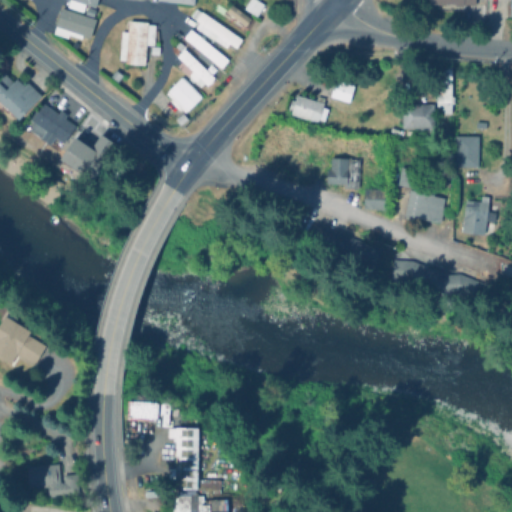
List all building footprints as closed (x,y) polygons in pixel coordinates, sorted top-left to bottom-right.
[(259,0),(262,2),(254,13),(242,5),(245,0),(259,0)] [(249,16),(243,23),(224,9),(230,2),(249,16)] [(53,26),(59,8),(94,19),(88,37),(53,26)] [(240,36),(234,45),(227,40),(224,45),(194,25),(197,20),(194,17),(199,9),(240,36)] [(153,22),(152,42),(144,42),(143,62),(123,61),(124,55),(118,55),(119,29),(126,30),(126,18),(145,19),(145,22),(153,22)] [(226,57),(219,65),(210,58),(207,62),(195,53),(199,49),(182,35),(188,27),(226,57)] [(211,78),(208,81),(207,80),(205,83),(202,80),(198,84),(195,80),(194,81),(177,65),(176,62),(180,58),(175,53),(182,46),(212,75),(210,77),(211,78)] [(449,66),(449,94),(452,94),(452,102),(449,102),(449,111),(440,111),(440,104),(434,104),(434,83),(441,83),(441,66),(449,66)] [(0,69),(11,79),(14,76),(21,83),(24,79),(39,92),(16,117),(0,103),(0,69)] [(181,74),(199,93),(198,94),(198,95),(185,108),(185,107),(182,109),(164,90),(166,88),(165,88),(179,75),(179,76),(181,74)] [(352,84),(346,101),(328,94),(333,78),(352,84)] [(407,92),(399,92),(399,81),(406,81),(407,92)] [(294,92),(314,98),(315,94),(322,96),(321,101),(322,101),(320,106),(326,107),(322,119),(317,117),(316,121),(308,119),(309,118),(288,111),(289,108),(286,107),(289,96),(293,98),(294,92)] [(44,100),(49,103),(47,105),(73,123),(61,140),(45,128),(40,135),(28,127),(32,120),(29,118),(41,100),(43,102),(44,100)] [(431,102),(431,133),(418,134),(418,126),(400,127),(400,103),(431,102)] [(72,136),(58,159),(90,178),(112,141),(98,132),(90,146),(72,136)] [(477,134),(475,166),(451,165),(452,133),(477,134)] [(357,155),(356,187),(342,186),(342,182),(324,181),(325,166),(327,166),(328,154),(357,155)] [(421,170),(417,187),(395,182),(399,165),(421,170)] [(383,188),(382,208),(360,206),(362,186),(383,188)] [(444,197),(438,221),(402,212),(408,187),(432,193),(432,194),(444,197)] [(495,198),(494,205),(486,203),(485,209),(493,210),(492,221),(484,220),(482,233),(459,230),(464,197),(478,199),(479,193),(486,194),(485,196),(495,198)] [(379,248),(370,268),(316,244),(325,225),(379,248)] [(440,271),(440,272),(458,271),(477,281),(463,306),(383,283),(391,257),(409,258),(422,264),(440,271)] [(43,343),(31,363),(17,354),(11,364),(1,358),(0,360),(0,316),(2,313),(28,329),(26,332),(43,343)] [(148,395),(148,400),(155,400),(154,419),(125,416),(124,416),(125,398),(128,398),(133,398),(134,393),(134,392),(148,393),(148,395)] [(220,478),(220,491),(197,491),(197,488),(176,488),(176,426),(198,426),(197,478),(220,478)] [(59,463),(60,482),(64,481),(64,474),(77,473),(79,494),(49,496),(48,486),(29,487),(27,465),(59,463)] [(203,503),(205,503),(205,500),(208,500),(208,498),(227,499),(227,511),(173,511),(173,509),(177,496),(177,489),(195,490),(199,495),(203,495),(203,503)]
